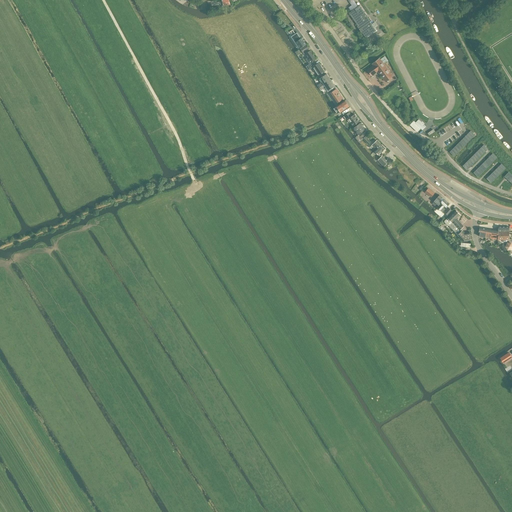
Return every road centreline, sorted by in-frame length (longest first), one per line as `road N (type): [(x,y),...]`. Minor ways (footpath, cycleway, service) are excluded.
road 1 (unclassified): [(307,0),(407,127),(437,142),(465,174),(511,195)]
road 2 (track): [(199,190),(102,0)]
road 3 (residential): [(306,26),(354,105),(396,153),(403,150)]
road 4 (primary): [(403,150),(306,26)]
